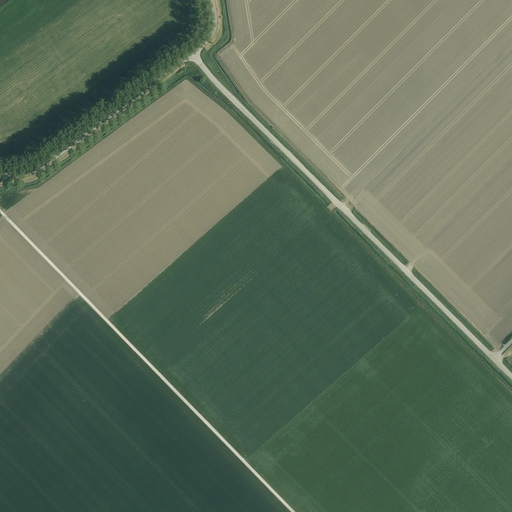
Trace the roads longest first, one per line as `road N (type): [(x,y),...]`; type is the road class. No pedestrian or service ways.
road 1 (tertiary): [(511,377),(193,52)]
road 2 (track): [(0,211),(293,511)]
road 3 (tertiary): [(0,177),(36,168),(193,52)]
